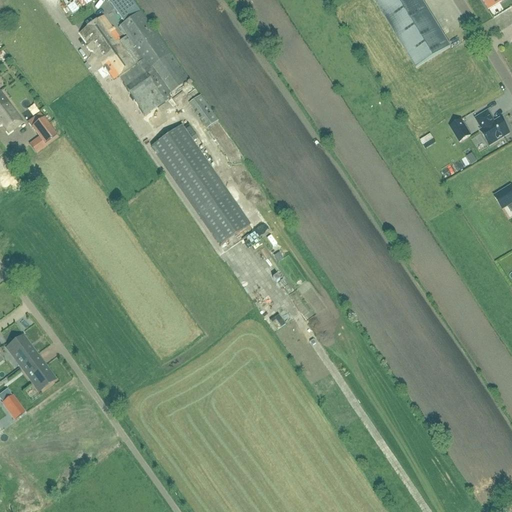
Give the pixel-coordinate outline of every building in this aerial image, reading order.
[(106,0),(124,24),(140,13),(131,0),(106,0)] [(416,70),(450,48),(420,0),(373,0),(416,70)] [(481,0),(489,11),(507,0),(481,0)] [(103,18),(80,34),(87,44),(86,48),(89,53),(93,53),(113,81),(117,78),(144,117),(170,99),(168,96),(188,82),(140,13),(124,24),(119,28),(126,38),(120,42),(103,18)] [(20,123),(0,95),(0,125),(7,133),(20,123)] [(206,131),(217,123),(218,122),(200,97),(199,97),(188,105),(206,131)] [(494,124),(487,112),(475,120),(482,131),(480,132),(490,147),(509,135),(500,120),(494,124)] [(29,146),(31,148),(36,155),(58,139),(43,120),(31,129),(39,139),(29,146)] [(461,121),(449,128),(459,144),(470,137),(461,121)] [(220,248),(249,227),(180,128),(151,148),(220,248)] [(433,140),(430,135),(420,141),(423,146),(433,140)] [(511,204),(511,188),(511,187),(494,198),(502,211),(511,204)] [(271,234),(260,237),(263,247),(274,244),(271,234)] [(237,245),(240,251),(253,242),(250,237),(237,245)] [(256,247),(245,254),(251,263),(262,256),(256,247)] [(262,262),(257,264),(260,271),(265,269),(262,262)] [(6,304),(0,309),(0,320),(2,323),(13,312),(6,304)] [(17,331),(24,337),(32,328),(25,322),(17,331)] [(37,357),(23,338),(7,350),(21,369),(37,357)] [(55,381),(37,357),(21,369),(39,393),(55,381)] [(326,379),(319,387),(322,390),(329,381),(326,379)] [(12,397),(11,398),(3,404),(2,405),(14,421),(24,413),(12,397)]
